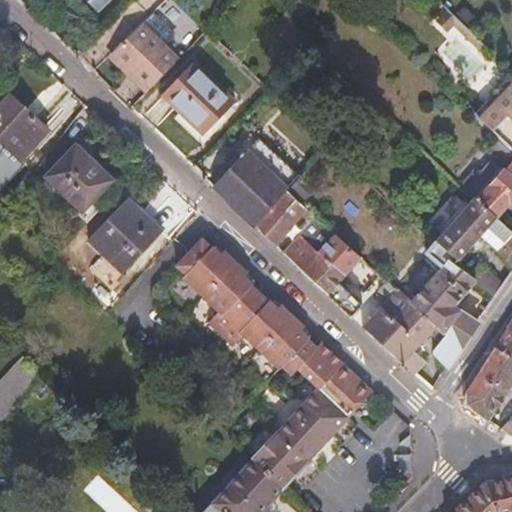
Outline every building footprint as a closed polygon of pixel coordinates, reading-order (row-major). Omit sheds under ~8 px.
[(88,0),(100,11),(111,0),(88,0)] [(178,0),(207,30),(218,19),(198,0),(178,0)] [(285,13),(297,26),(310,13),(297,0),(285,13)] [(114,55),(150,92),(176,63),(162,49),(171,40),(171,35),(152,16),(114,55)] [(235,102),(196,65),(165,98),(205,135),(235,102)] [(511,72),(475,113),(511,147),(511,72)] [(0,140),(22,161),(49,132),(11,97),(0,108),(0,140)] [(486,189),(477,200),(497,218),(510,204),(511,205),(511,152),(497,139),(490,148),(507,166),(503,171),(496,165),(480,183),(486,189)] [(242,159),(216,187),(258,226),(288,191),(300,177),(260,140),(254,147),(248,141),(237,154),(242,159)] [(85,212),(114,182),(78,147),(49,178),(85,212)] [(288,191),(258,226),(277,244),(302,213),(306,208),(288,191)] [(474,201),(435,245),(457,265),(483,235),(491,241),(488,245),(511,265),(511,231),(497,218),(477,200),(476,199),(474,201)] [(163,233),(129,200),(92,240),(125,273),(163,233)] [(306,208),(302,213),(308,218),(312,213),(306,208)] [(301,225),(306,231),(317,218),(312,213),(308,218),(301,225)] [(306,231),(286,253),(294,260),(305,271),(321,253),(347,277),(362,259),(337,236),(317,218),(306,231)] [(285,487),(372,393),(321,346),(316,350),(308,343),(308,341),(300,333),(303,330),(281,308),(278,311),(269,303),(268,304),(252,288),(252,287),(244,279),(247,276),(225,254),(221,257),(213,250),(212,251),(202,241),(187,257),(298,358),(304,351),(324,370),(320,374),(331,384),(326,389),(322,385),(317,390),(254,458),(255,459),(285,487)] [(457,265),(435,245),(427,254),(442,268),(410,303),(435,327),(447,337),(435,356),(449,369),(479,323),(459,311),(461,308),(461,300),(459,298),(475,281),(472,278),(457,265)] [(321,253),(305,271),(354,317),(364,306),(341,284),(347,277),(321,253)] [(298,358),(187,257),(177,268),(187,276),(184,281),(223,318),(227,314),(243,330),(240,334),(279,372),(282,368),(291,377),(297,371),(317,390),(322,385),(326,389),(331,384),(320,374),(324,370),(304,351),(298,358)] [(483,264),(472,278),(475,281),(495,299),(506,284),(483,264)] [(389,303),(398,293),(389,284),(381,294),(389,303)] [(435,327),(410,303),(398,293),(389,303),(367,328),(417,376),(426,364),(413,352),(435,327)] [(511,385),(511,330),(509,329),(470,386),(466,393),(469,407),(489,421),(504,399),(511,385)] [(0,425),(45,376),(26,358),(0,385),(0,425)] [(511,421),(511,422),(501,432),(507,436),(510,437),(511,438),(511,421)] [(261,511),(285,487),(255,459),(206,511),(261,511)] [(511,511),(511,477),(487,483),(499,511),(511,511)] [(499,511),(487,483),(457,511),(499,511)]
